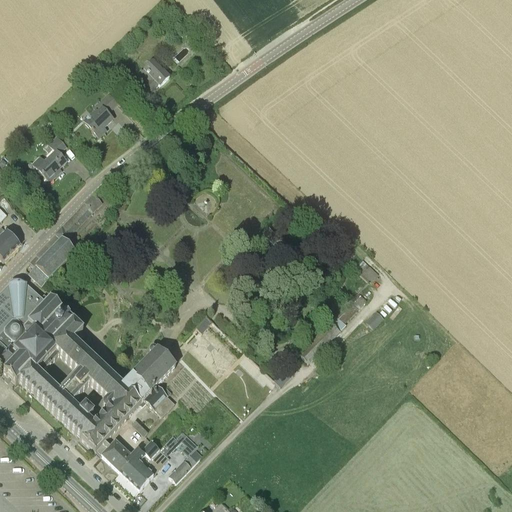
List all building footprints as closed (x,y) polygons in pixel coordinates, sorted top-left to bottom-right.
[(182,37),(177,33),(173,37),(177,41),(182,37)] [(169,80),(162,72),(153,63),(142,74),(140,73),(138,76),(145,83),(136,92),(145,101),(154,92),(154,91),(158,87),(159,89),(169,80)] [(129,92),(123,86),(118,91),(124,97),(129,92)] [(112,122),(107,116),(117,106),(108,96),(93,111),(95,113),(83,124),(92,133),(99,140),(104,135),(101,133),(112,122)] [(66,164),(59,157),(66,150),(56,140),(49,147),(55,154),(44,164),(40,160),(33,167),(42,177),(49,185),(56,177),(54,175),(66,164)] [(36,259),(40,262),(41,264),(29,277),(42,290),(75,256),(61,242),(88,212),(92,216),(102,206),(93,198),(67,225),(55,238),(36,259)] [(0,225),(6,219),(0,212),(0,262),(1,263),(0,264),(3,266),(9,259),(14,255),(13,255),(19,248),(1,230),(0,231),(0,225)] [(274,229),(263,239),(278,255),(288,245),(274,229)] [(40,262),(36,259),(30,265),(34,269),(40,262)] [(364,262),(356,271),(371,285),(380,276),(364,262)] [(28,289),(18,284),(17,284),(15,284),(13,285),(11,285),(10,287),(9,288),(0,297),(0,364),(7,370),(3,375),(14,386),(29,371),(34,376),(57,353),(52,348),(59,341),(64,346),(79,330),(50,302),(46,306),(28,289)] [(366,304),(359,298),(357,295),(328,325),(297,357),(308,368),(339,335),(338,333),(366,304)] [(376,314),(365,325),(372,332),(383,321),(376,314)] [(206,321),(196,332),(201,338),(212,326),(206,321)] [(174,407),(157,390),(176,370),(157,352),(132,380),(123,389),(73,344),(83,334),(79,330),(64,346),(59,341),(52,348),(57,353),(34,376),(29,371),(14,386),(15,387),(18,383),(80,442),(80,443),(81,442),(94,454),(93,455),(94,455),(96,457),(107,445),(143,405),(161,422),(174,407)] [(295,374),(290,369),(288,367),(273,383),(280,390),(295,374)] [(130,427),(143,439),(153,428),(150,426),(144,432),(135,423),(130,427)] [(165,446),(173,453),(181,444),(187,438),(183,434),(175,441),(172,438),(165,446)] [(116,444),(111,449),(101,459),(120,477),(142,455),(137,450),(130,457),(116,444)] [(100,460),(101,459),(111,449),(107,445),(96,457),(100,460)] [(146,487),(153,478),(169,462),(167,460),(161,455),(150,445),(142,455),(120,477),(139,495),(146,487)] [(194,446),(187,453),(191,457),(198,449),(194,446)] [(175,487),(196,466),(189,459),(168,480),(175,487)]
